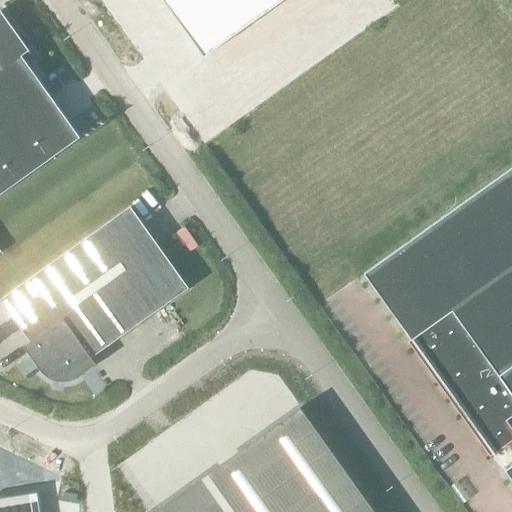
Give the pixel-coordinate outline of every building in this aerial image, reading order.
[(283,0),(163,0),(204,57),(283,0)] [(0,196),(81,139),(22,57),(30,51),(1,11),(0,12),(0,196)] [(511,168),(365,274),(482,439),(511,417),(511,465),(505,471),(511,480),(511,168)] [(40,371),(44,374),(47,377),(52,380),(56,381),(61,382),(66,382),(71,381),(75,380),(80,377),(96,365),(92,359),(189,289),(131,207),(0,301),(31,343),(24,348),(40,371)] [(477,488),(464,494),(471,509),(484,504),(477,488)] [(41,511),(39,492),(0,497),(0,511),(41,511)]
